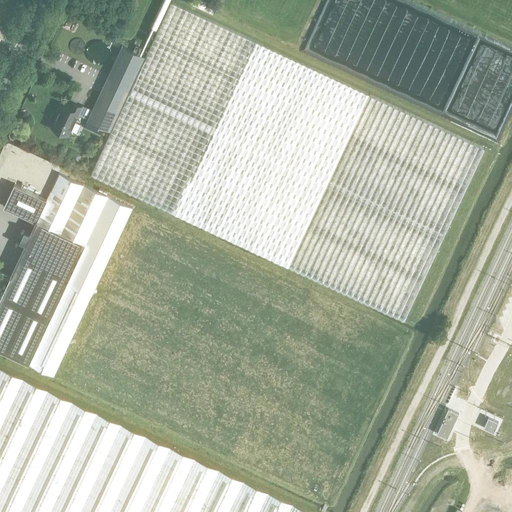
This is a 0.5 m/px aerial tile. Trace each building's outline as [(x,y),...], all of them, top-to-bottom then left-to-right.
[(172,1),(146,56),(111,130),(91,173),(405,319),(485,147),(172,1)] [(106,54),(107,50),(107,48),(106,46),(104,43),(102,41),(100,40),(97,40),(95,40),(93,41),(90,43),(88,46),(87,50),(88,53),(90,56),(93,59),(95,59),(97,60),(100,59),(104,57),(105,56),(106,54)] [(133,50),(122,45),(87,119),(111,130),(146,56),(139,53),(142,48),(136,45),(133,50)] [(71,108),(68,107),(63,104),(52,127),(68,134),(81,107),(80,106),(80,107),(75,104),(74,103),(71,108)] [(5,154),(0,171),(0,178),(6,180),(13,157),(5,154)] [(37,178),(37,174),(37,171),(36,169),(35,167),(33,165),(31,164),(27,163),(23,164),(22,165),(20,166),(18,168),(17,169),(16,172),(16,174),(17,178),(18,180),(19,181),(22,184),(24,184),(27,185),(28,184),(31,184),(34,181),(37,178)] [(59,172),(47,198),(14,183),(4,206),(37,221),(30,234),(25,232),(21,240),(26,243),(11,276),(0,298),(0,349),(53,377),(133,207),(59,172)] [(0,511),(309,511),(218,470),(0,367),(0,511)] [(448,408),(437,432),(447,437),(459,412),(448,408)] [(488,416),(484,427),(494,431),(499,421),(488,416)]
